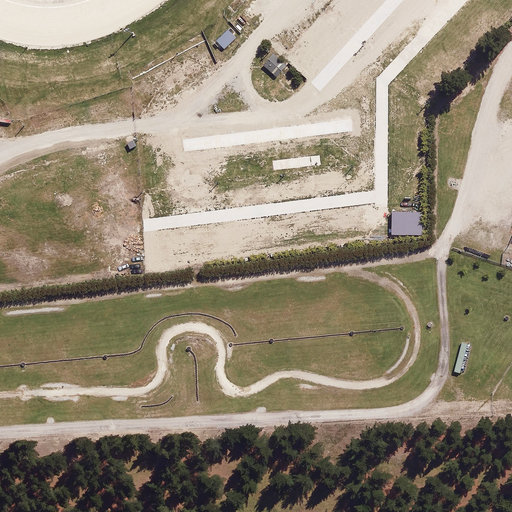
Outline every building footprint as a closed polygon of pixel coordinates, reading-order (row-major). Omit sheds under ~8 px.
[(246,0),(240,7),(251,16),(265,0),(246,0)] [(284,0),(283,2),(292,9),(297,4),(304,10),(312,0),(284,0)] [(315,7),(302,22),(334,48),(354,23),(332,5),(324,14),(315,7)] [(231,27),(214,43),(223,52),(240,35),(231,27)] [(275,54),(264,66),(278,80),(290,68),(275,54)] [(470,341),(460,338),(451,369),(461,372),(470,341)]
